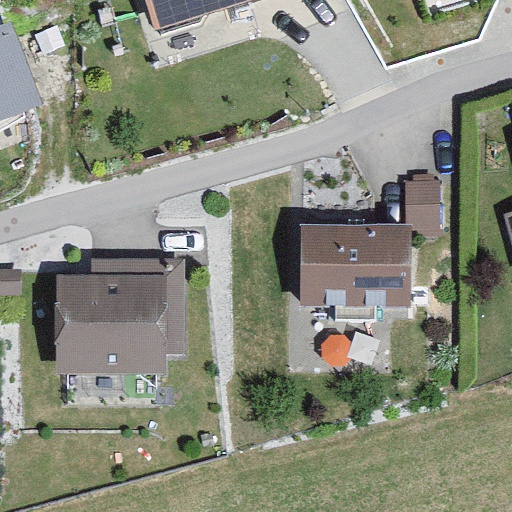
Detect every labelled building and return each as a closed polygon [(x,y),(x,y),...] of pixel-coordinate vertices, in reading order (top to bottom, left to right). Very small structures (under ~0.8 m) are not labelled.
[(290,0),(145,0),(159,42),(290,0)] [(6,42),(0,25),(0,135),(48,118),(17,38),(6,42)] [(436,190),(408,190),(408,233),(436,233),(436,190)] [(414,315),(415,240),(305,238),(304,313),(414,315)] [(172,273),(95,273),(95,289),(59,289),(59,385),(172,385),(172,273)]
